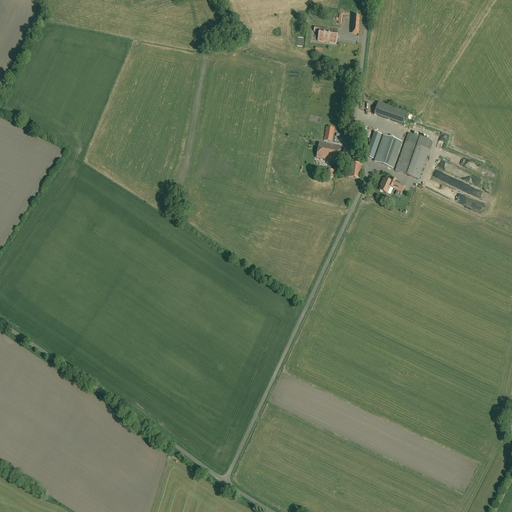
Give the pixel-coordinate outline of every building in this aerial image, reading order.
[(338,30),(314,27),(314,32),(319,33),(318,41),(336,44),(338,30)] [(348,60),(350,47),(356,47),(357,42),(347,40),(345,60),(348,60)] [(374,115),(402,125),(406,113),(378,103),(374,115)] [(332,142),(334,129),(326,127),(324,141),(332,142)] [(374,133),(365,157),(373,159),(381,136),(374,133)] [(408,134),(395,172),(419,180),(432,142),(408,134)] [(384,136),(374,162),(392,168),(401,142),(384,136)] [(338,164),(341,147),(326,144),(326,146),(319,144),(316,158),(325,160),(324,161),(338,164)] [(455,160),(456,158),(446,154),(444,158),(455,163),(455,162),(467,167),(468,164),(462,162),(461,163),(455,160)] [(348,177),(360,179),(362,165),(350,164),(348,177)] [(335,179),(337,171),(329,169),(327,177),(335,179)] [(387,194),(390,187),(401,193),(405,185),(392,179),(391,183),(383,179),(381,184),(382,185),(379,191),(387,194)]
